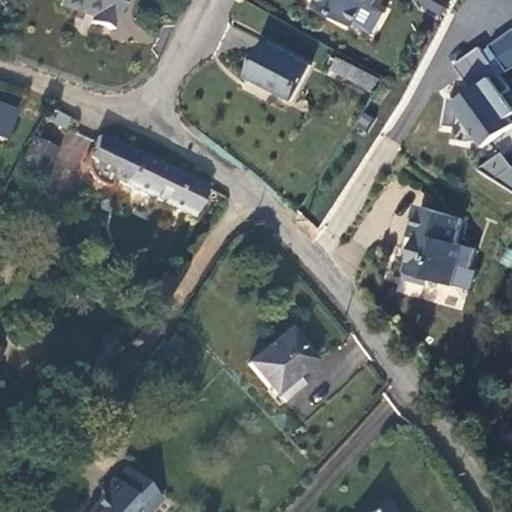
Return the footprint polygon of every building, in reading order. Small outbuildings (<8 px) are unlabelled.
[(61,0),(60,7),(92,17),(90,22),(112,29),(120,0),(61,0)] [(374,0),(318,0),(314,7),(352,28),(363,8),(371,6),(374,0)] [(442,15),(449,0),(418,0),(417,3),(442,15)] [(511,30),(488,47),(506,72),(511,67),(511,30)] [(311,66),(266,42),(247,78),(293,102),(311,66)] [(478,48),(453,66),(477,98),(471,103),(448,99),(443,127),(455,129),(453,141),(466,143),(474,143),(479,142),(494,137),(496,140),(511,128),(511,120),(510,118),(504,110),(510,105),(502,95),(509,90),(478,48)] [(380,79),(338,59),(332,71),(373,93),(380,79)] [(17,101),(0,96),(0,132),(7,135),(17,101)] [(57,153),(76,164),(89,143),(70,131),(57,153)] [(484,149),(496,140),(494,137),(479,142),(484,149)] [(103,174),(116,146),(102,139),(88,167),(103,174)] [(31,141),(17,170),(39,181),(54,152),(31,141)] [(136,155),(116,146),(103,174),(122,183),(122,184),(193,217),(207,187),(136,154),(136,155)] [(480,174),(511,189),(511,165),(490,154),(480,174)] [(461,219),(417,206),(404,249),(404,250),(412,253),(405,280),(427,286),(429,280),(451,287),(457,266),(468,269),(474,250),(453,244),(461,219)] [(112,254),(109,264),(122,270),(127,260),(112,254)] [(161,308),(178,281),(164,273),(148,300),(161,308)] [(314,363),(288,331),(248,365),(281,406),(303,388),(296,379),(314,363)] [(109,335),(89,359),(101,368),(119,345),(109,335)] [(167,347),(162,343),(136,375),(135,376),(147,386),(182,344),(176,338),(167,347)] [(152,511),(164,500),(130,467),(118,479),(116,477),(104,490),(104,497),(89,511),(152,511)] [(369,511),(392,511),(386,502),(369,511)]
